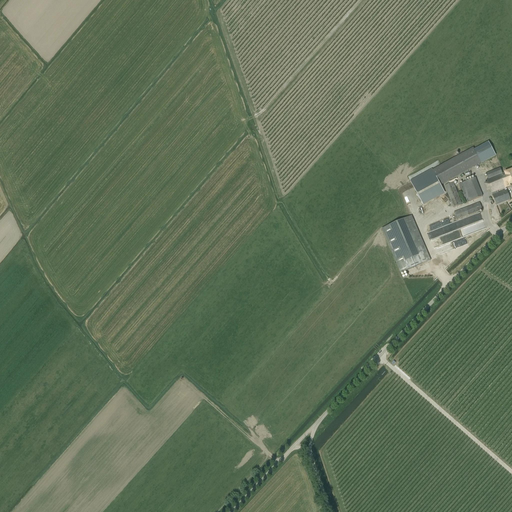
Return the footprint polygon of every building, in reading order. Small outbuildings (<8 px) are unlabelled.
[(488,142),(474,149),(482,163),(496,156),(488,142)] [(474,149),(473,148),(432,170),(440,186),(482,163),(474,149)] [(511,170),(502,174),(500,168),(486,174),(488,179),(486,180),(487,182),(484,184),(487,192),(491,190),(496,205),(511,199),(507,190),(498,193),(497,191),(510,186),(509,185),(511,183),(511,170)] [(440,186),(432,170),(410,181),(422,203),(444,193),(440,186)] [(466,203),(483,197),(475,178),(459,184),(466,203)] [(453,182),(445,186),(453,208),(463,204),(462,200),(461,201),(453,182)] [(481,208),(479,202),(454,212),(454,213),(457,220),(482,210),(481,208)] [(423,216),(428,225),(446,215),(443,210),(446,208),(444,204),(436,208),(439,213),(434,216),(431,211),(423,216)] [(444,224),(452,218),(449,215),(441,221),(444,224)] [(447,235),(483,221),(481,215),(444,229),(447,235)] [(412,216),(382,229),(401,274),(431,261),(412,216)] [(452,246),(444,252),(451,261),(458,255),(452,246)]
